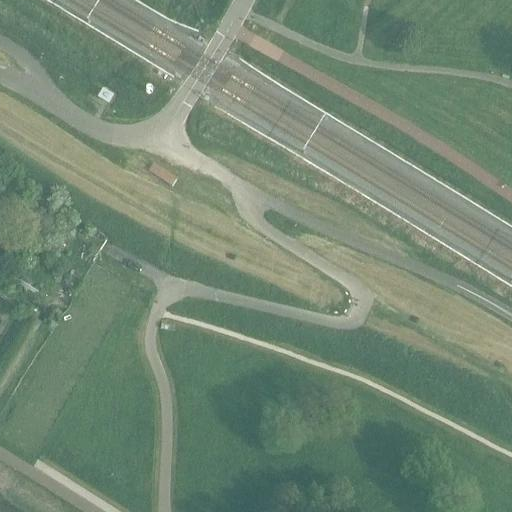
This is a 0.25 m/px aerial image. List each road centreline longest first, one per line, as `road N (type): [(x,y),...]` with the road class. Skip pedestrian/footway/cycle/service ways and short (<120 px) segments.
road 1 (unclassified): [(160,142),(246,0)]
road 2 (unclassified): [(160,142),(103,132),(44,97)]
